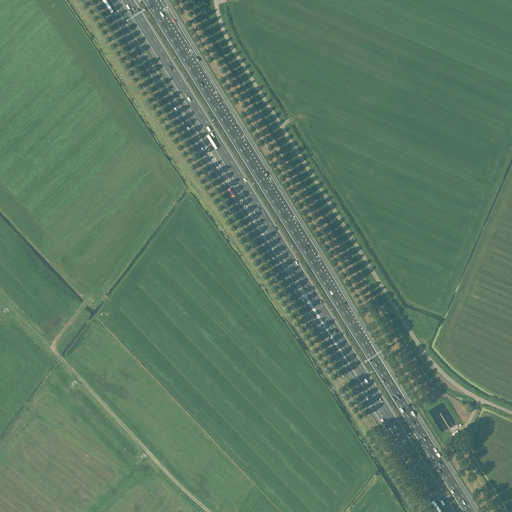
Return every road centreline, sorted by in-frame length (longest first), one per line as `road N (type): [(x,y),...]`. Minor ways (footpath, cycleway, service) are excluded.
road 1 (motorway): [(469,511),(149,0)]
road 2 (unclassified): [(475,402),(433,371),(412,343),(220,40),(208,0)]
road 3 (motorway): [(107,0),(342,359),(367,383)]
road 4 (motorway): [(127,0),(367,383)]
road 5 (motorway): [(367,383),(448,511)]
